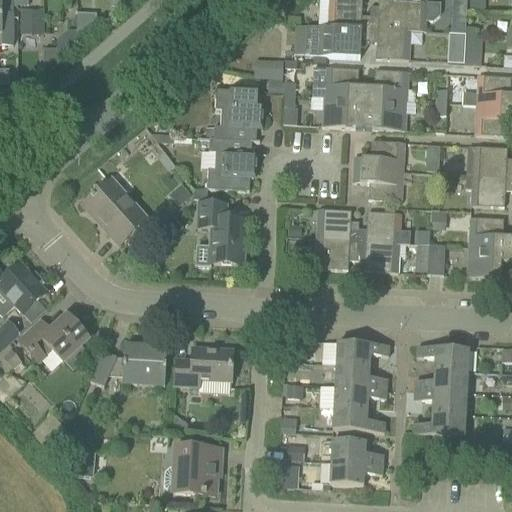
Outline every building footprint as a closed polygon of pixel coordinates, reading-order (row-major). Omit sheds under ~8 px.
[(369,32),(369,19),(361,19),(362,3),(320,0),(318,30),(327,30),(369,32)] [(451,0),(451,19),(466,20),(466,18),(466,0),(451,0)] [(470,0),(470,14),(484,15),(484,0),(470,0)] [(369,19),(369,32),(409,35),(425,36),(426,25),(433,25),(439,20),(440,7),(378,4),(378,20),(369,19)] [(0,5),(0,49),(2,49),(1,43),(12,43),(12,15),(1,15),(1,5),(0,5)] [(42,13),(20,13),(20,36),(42,36),(42,13)] [(76,34),(75,43),(94,26),(95,17),(76,16),(76,34)] [(301,20),(288,20),(288,28),(300,29),(301,20)] [(368,45),(369,32),(327,30),(318,30),(306,29),(306,41),(311,41),(310,59),(359,61),(360,50),(365,50),(368,45)] [(475,31),(465,31),(465,37),(465,41),(474,42),(474,41),(475,31)] [(369,32),(368,45),(376,46),(375,62),(408,64),(409,35),(369,32)] [(57,59),(75,43),(76,34),(67,34),(57,43),(57,59)] [(449,36),(448,66),(463,66),(465,41),(465,37),(454,36),(449,36)] [(479,69),(480,41),(474,41),(474,42),(465,41),(463,66),(463,69),(479,69)] [(253,83),(281,84),(282,65),(254,64),(253,83)] [(323,102),(365,104),(365,91),(357,91),(358,74),(325,72),(323,102)] [(374,92),(365,91),(365,104),(406,106),(408,77),(374,75),(374,92)] [(477,110),(511,112),(511,99),(510,99),(511,83),(479,81),(478,97),(462,96),(462,109),(477,110)] [(293,100),(294,87),(285,86),(284,100),(293,100)] [(283,88),(268,87),(268,96),(283,97),(283,88)] [(213,143),(245,145),(248,145),(248,133),(255,133),(255,132),(261,132),(262,108),(257,108),(257,96),(215,93),(214,113),(221,113),(220,131),(214,131),(213,143)] [(446,109),(447,96),(438,95),(437,108),(446,109)] [(292,112),(293,100),(284,100),(283,112),(292,112)] [(322,131),(363,133),(365,104),(323,102),(322,131)] [(363,133),(404,136),(406,106),(365,104),(363,133)] [(445,121),(446,109),(437,108),(436,120),(445,121)] [(511,112),(477,110),(474,140),(507,142),(508,125),(511,125),(511,112)] [(156,145),(172,147),(172,139),(151,138),(156,145)] [(205,193),(228,194),(248,195),(250,158),(244,157),(245,145),(213,143),(208,143),(207,155),(214,155),(213,173),(206,173),(205,193)] [(353,173),(402,176),(403,164),(404,147),(371,145),(370,162),(353,161),(353,173)] [(466,151),(465,166),(473,167),(472,181),(511,183),(511,163),(506,164),(506,153),(473,151),(466,151)] [(425,164),(424,175),(438,176),(439,165),(428,164),(425,164)] [(400,206),(402,176),(353,173),(352,187),(368,188),(367,204),(400,206)] [(504,195),(511,195),(511,183),(472,181),(464,180),(463,194),(471,194),(470,210),(503,212),(504,195)] [(147,223),(124,198),(110,183),(82,208),(96,224),(99,222),(109,233),(106,235),(118,249),(133,235),(147,223)] [(182,188),(170,198),(180,210),(192,199),(182,188)] [(192,201),(206,202),(207,194),(193,193),(192,201)] [(245,224),(225,223),(226,209),(198,207),(197,230),(210,231),(209,250),(196,249),(195,270),(211,271),(211,267),(242,269),(245,224)] [(350,216),(317,214),(315,243),(356,246),(357,233),(358,226),(349,225),(350,216)] [(356,246),(397,249),(409,249),(410,235),(398,235),(399,219),(367,217),(366,233),(357,233),(356,246)] [(430,220),(429,232),(443,233),(444,221),(430,220)] [(470,223),(468,252),(509,254),(510,242),(502,241),(503,225),(470,223)] [(287,243),(301,243),(301,231),(288,230),(287,243)] [(161,256),(170,248),(157,233),(148,241),(161,256)] [(415,249),(427,250),(427,249),(429,249),(429,236),(416,235),(415,249)] [(300,263),(301,243),(287,243),(286,262),(300,263)] [(347,265),(355,265),(356,246),(315,243),(314,273),(346,275),(347,265)] [(396,278),(397,249),(356,246),(355,265),(364,266),(363,276),(396,278)] [(415,249),(414,275),(427,276),(427,250),(415,249)] [(443,279),(444,250),(429,249),(427,249),(427,250),(427,276),(427,278),(443,279)] [(467,282),(484,282),(499,283),(500,266),(509,266),(509,254),(468,252),(467,282)] [(21,319),(31,310),(46,297),(19,267),(3,281),(0,277),(0,319),(13,309),(21,319)] [(40,324),(25,338),(17,345),(37,367),(51,354),(62,365),(87,342),(66,319),(50,335),(40,324)] [(0,351),(4,348),(18,335),(7,324),(0,330),(0,351)] [(301,357),(302,346),(285,345),(284,356),(301,357)] [(335,347),(333,370),(368,372),(369,360),(386,361),(387,351),(335,347)] [(8,353),(4,348),(0,351),(0,360),(12,374),(21,365),(9,352),(8,353)] [(106,380),(120,381),(120,387),(163,389),(164,371),(165,351),(122,349),(121,367),(112,367),(114,361),(101,355),(88,384),(102,390),(106,380)] [(197,384),(209,385),(229,386),(231,355),(191,353),(190,364),(174,363),(172,389),(197,391),(197,384)] [(432,376),(465,377),(466,355),(415,353),(414,364),(433,364),(432,376)] [(503,368),(511,367),(511,353),(503,354),(503,368)] [(332,391),(384,395),(385,384),(367,383),(368,372),(333,370),(332,391)] [(413,386),(413,396),(464,399),(465,377),(432,376),(432,387),(413,386)] [(302,403),(303,390),(288,389),(287,402),(302,403)] [(331,413),(365,415),(366,404),(384,405),(384,395),(332,391),(331,413)] [(464,399),(413,396),(412,406),(431,407),(430,419),(463,420),(464,399)] [(511,400),(502,401),(502,413),(511,413),(511,400)] [(365,427),(365,415),(331,413),(329,436),(382,439),(382,428),(365,427)] [(462,442),(463,420),(430,419),(429,430),(411,429),(410,440),(462,442)] [(31,438),(54,463),(60,457),(67,437),(51,420),(31,438)] [(293,436),(293,422),(282,422),(281,436),(293,436)] [(182,440),(189,431),(181,424),(174,433),(182,440)] [(511,448),(511,432),(502,432),(501,448),(511,448)] [(328,467),(380,470),(380,460),(363,459),(363,447),(329,445),(328,467)] [(286,450),(285,463),(298,464),(299,451),(286,450)] [(421,453),(422,471),(451,469),(450,451),(421,453)] [(168,496),(171,496),(171,498),(214,500),(215,474),(218,474),(219,455),(174,452),(173,471),(169,471),(163,476),(163,490),(168,496)] [(380,470),(328,467),(327,489),(360,491),(361,479),(379,480),(380,470)] [(278,492),(298,492),(298,480),(279,480),(278,492)]
